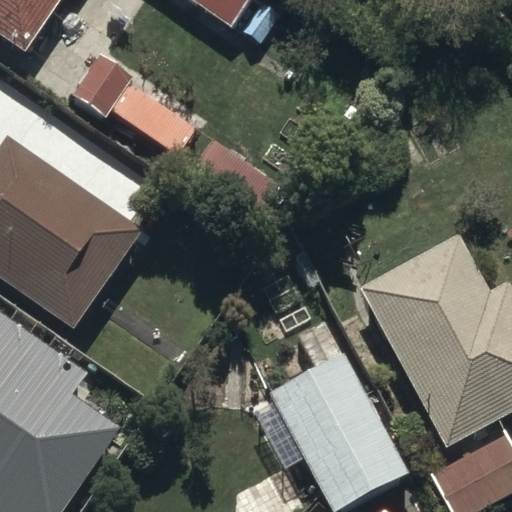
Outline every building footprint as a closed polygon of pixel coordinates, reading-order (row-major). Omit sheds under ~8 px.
[(0,0),(0,36),(28,56),(68,0),(0,0)] [(184,0),(229,31),(251,0),(184,0)] [(105,122),(132,82),(98,59),(72,99),(105,122)] [(219,149),(152,104),(132,134),(199,179),(219,149)] [(0,153),(0,282),(77,337),(149,237),(11,138),(0,153)] [(457,238),(358,291),(446,455),(511,419),(511,293),(507,284),(487,295),(457,238)] [(0,511),(59,511),(119,427),(72,394),(86,373),(0,313),(0,511)] [(345,511),(408,478),(343,358),(268,399),(273,409),(253,420),(283,475),(302,465),(327,511),(345,511)] [(444,511),(488,511),(511,498),(511,459),(500,439),(427,481),(444,511)]
